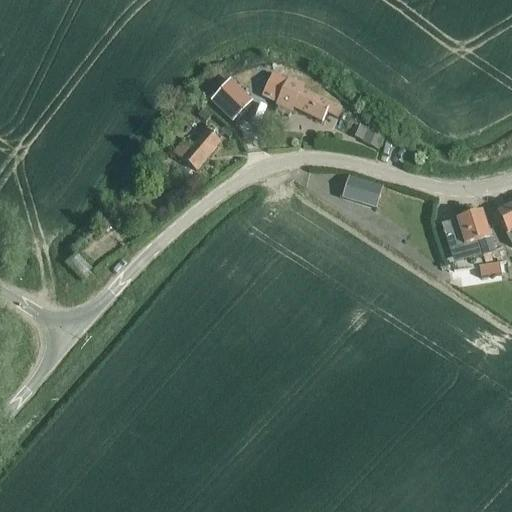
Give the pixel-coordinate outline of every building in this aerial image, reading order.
[(292,82),(280,109),(291,114),(293,111),(322,125),(327,116),(338,121),(343,109),(319,98),(302,90),(304,87),(292,82)] [(231,126),(252,104),(230,83),(210,105),(231,126)] [(268,103),(263,115),(270,118),(275,106),(268,103)] [(212,117),(205,110),(199,117),(206,124),(212,117)] [(182,142),(176,149),(171,155),(179,162),(191,173),(217,145),(209,137),(214,132),(209,128),(190,149),(182,142)] [(376,149),(381,139),(369,133),(364,143),(376,149)] [(378,207),(383,190),(348,179),(343,196),(341,200),(357,205),(377,211),(378,207)] [(511,207),(496,215),(506,237),(511,248),(511,207)] [(481,215),(441,228),(450,254),(478,245),(483,259),(494,255),(481,215)] [(98,225),(98,230),(101,233),(105,234),(109,231),(109,226),(106,223),(102,222),(98,225)] [(480,270),(481,280),(501,277),(500,267),(480,270)]
